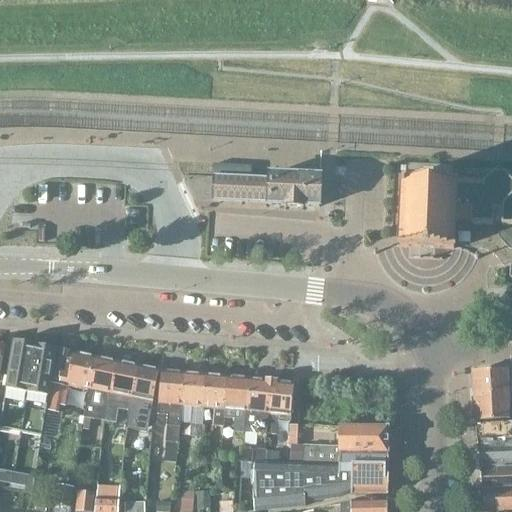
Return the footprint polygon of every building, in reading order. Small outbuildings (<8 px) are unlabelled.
[(252,166),(213,165),(213,175),(224,175),(247,176),(252,176),(252,166)] [(269,181),(247,180),(247,176),(224,175),(224,179),(215,179),(214,201),(268,204),(268,206),(319,208),(320,178),(269,175),(269,181)] [(457,186),(401,184),(399,251),(454,253),(457,186)] [(35,346),(14,342),(5,390),(6,390),(0,424),(0,429),(23,433),(35,346)] [(55,350),(35,346),(23,433),(41,437),(43,426),(46,410),(50,384),(55,350)] [(72,353),(55,350),(50,384),(52,385),(62,386),(88,392),(95,358),(72,354),(72,353)] [(116,363),(95,358),(88,392),(84,409),(85,409),(84,419),(86,419),(84,430),(90,431),(92,420),(104,422),(108,396),(110,396),(116,363)] [(137,367),(116,363),(110,396),(108,396),(104,422),(114,424),(119,398),(129,400),(131,400),(137,367)] [(137,414),(150,417),(159,371),(137,367),(131,400),(129,400),(128,405),(129,405),(127,419),(136,420),(137,414)] [(161,372),(159,405),(158,416),(167,417),(167,423),(170,423),(167,444),(178,445),(180,424),(179,424),(180,411),(181,411),(182,407),(181,407),(184,374),(161,372)] [(487,390),(508,389),(507,372),(472,373),(473,389),(487,388),(487,390)] [(202,410),(206,376),(184,374),(181,407),(182,407),(181,411),(180,411),(179,424),(180,424),(202,426),(204,410),(202,410)] [(224,428),(224,419),(225,413),(224,413),(227,378),(206,376),(202,410),(204,410),(213,411),(211,427),(224,428)] [(249,380),(227,378),(224,413),(225,413),(224,419),(235,420),(233,434),(244,435),(246,414),(249,380)] [(257,434),(266,435),(272,383),(249,380),(246,414),(258,415),(257,434)] [(294,385),(272,383),(266,435),(276,436),(278,422),(290,423),(294,385)] [(389,385),(309,384),(309,419),(297,419),(297,427),(389,429),(389,385)] [(52,385),(48,412),(58,413),(59,407),(62,386),(52,385)] [(511,404),(509,405),(508,389),(487,390),(487,388),(473,389),(475,424),(511,420),(511,404)] [(511,423),(476,427),(478,448),(511,445),(511,423)] [(190,428),(189,441),(200,442),(201,429),(190,428)] [(305,446),(304,465),(314,466),(340,466),(341,453),(388,455),(388,440),(389,430),(389,429),(387,429),(339,428),(339,448),(315,446),(305,446)] [(511,445),(478,448),(480,470),(511,467),(511,445)] [(341,453),(340,466),(388,467),(388,455),(341,453)] [(253,465),(252,490),(254,511),(265,511),(280,511),(305,508),(305,504),(340,500),(340,499),(351,495),(387,495),(388,467),(340,466),(314,466),(304,465),(302,465),(270,465),(255,465),(253,465)] [(481,491),(511,488),(511,469),(480,471),(481,491)] [(15,473),(0,470),(0,483),(12,486),(15,473)] [(15,473),(12,486),(25,488),(24,494),(32,496),(35,476),(15,473)] [(95,507),(97,483),(79,482),(77,506),(95,507)] [(56,486),(53,506),(70,509),(74,489),(56,486)] [(511,511),(511,489),(481,492),(483,511),(511,511)] [(94,511),(117,511),(118,500),(96,499),(94,511)] [(386,511),(387,502),(350,502),(346,502),(346,505),(340,505),(339,511),(386,511)] [(232,511),(232,503),(219,503),(219,511),(232,511)]
